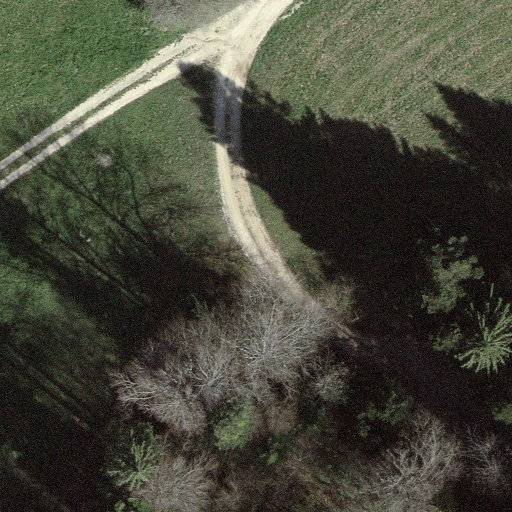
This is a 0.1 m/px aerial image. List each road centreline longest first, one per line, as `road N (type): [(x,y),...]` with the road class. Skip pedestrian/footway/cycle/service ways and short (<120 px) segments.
road 1 (track): [(429,471),(424,434),(397,380),(304,295),(242,195),(227,104),(231,62),(260,0)]
road 2 (track): [(0,156),(243,0)]
